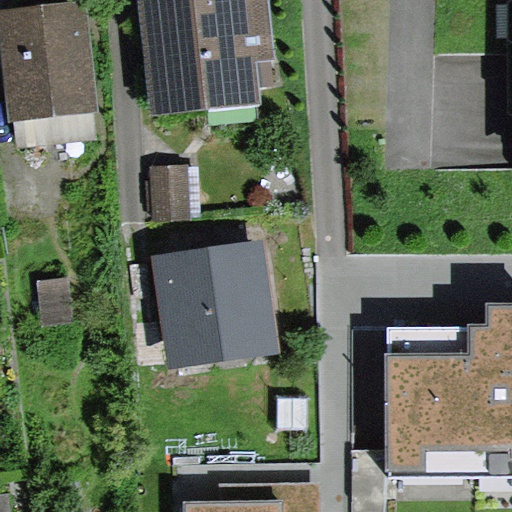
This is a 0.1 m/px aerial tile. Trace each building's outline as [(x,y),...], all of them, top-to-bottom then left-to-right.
[(259,0),(237,2),(236,0),(229,0),(151,8),(161,103),(247,94),(243,60),(268,57),(262,0),(259,0)] [(83,138),(88,137),(84,101),(86,101),(77,19),(44,23),(43,17),(8,21),(22,144),(46,142),(42,155),(72,167),(83,138)] [(188,219),(184,168),(153,170),(157,221),(188,219)] [(265,340),(253,252),(165,264),(177,352),(265,340)] [(511,307),(487,307),(487,329),(387,330),(388,479),(511,478),(511,488),(511,307)] [(8,511),(6,496),(0,496),(0,511),(8,511)] [(185,504),(185,511),(319,511),(319,500),(265,500),(265,504),(185,504)]
